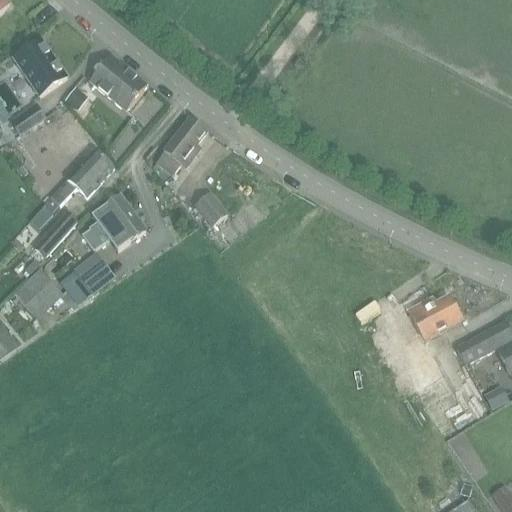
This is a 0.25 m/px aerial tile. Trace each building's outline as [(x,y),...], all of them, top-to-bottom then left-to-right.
[(0,0),(0,18),(9,8),(0,0)] [(40,100),(67,82),(41,44),(14,63),(40,100)] [(148,89),(111,59),(89,86),(126,116),(148,89)] [(18,76),(7,83),(20,103),(31,95),(18,76)] [(22,107),(8,88),(0,94),(0,107),(8,117),(22,107)] [(46,121),(37,107),(10,126),(20,139),(46,121)] [(181,169),(186,173),(201,153),(197,150),(208,136),(191,122),(164,156),(165,157),(157,167),(174,180),(181,169)] [(96,154),(51,202),(60,210),(77,193),(87,202),(115,171),(96,154)] [(196,209),(214,231),(228,219),(211,198),(196,209)] [(109,244),(118,255),(146,235),(121,201),(93,221),(99,228),(83,240),(94,255),(109,244)] [(35,224),(45,233),(57,221),(47,212),(35,224)] [(67,217),(35,252),(45,261),(78,226),(67,217)] [(244,224),(228,231),(234,244),(250,237),(244,224)] [(16,249),(1,269),(11,277),(26,257),(16,249)] [(76,275),(86,287),(107,270),(97,258),(76,275)] [(36,321),(62,298),(40,274),(14,297),(36,321)] [(398,320),(397,318),(393,309),(383,315),(388,323),(382,326),(418,394),(445,379),(426,344),(463,324),(450,300),(436,308),(432,302),(398,320)] [(511,344),(511,337),(506,326),(456,352),(465,369),(497,352),(511,380),(511,350),(510,346),(511,344)] [(491,400),(478,403),(481,417),(495,414),(491,400)] [(456,441),(436,454),(446,469),(466,455),(456,441)] [(493,498),(502,511),(511,511),(511,499),(505,490),(493,498)]
